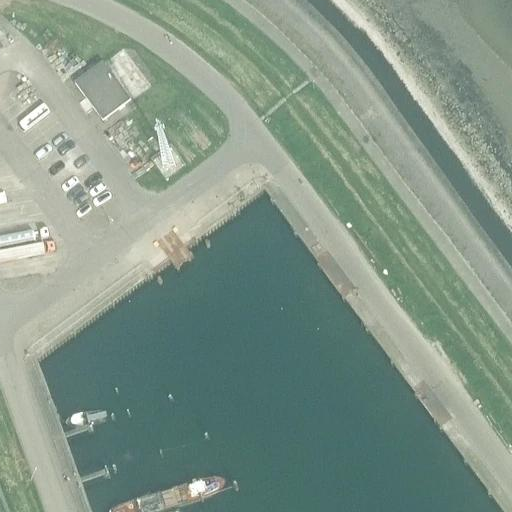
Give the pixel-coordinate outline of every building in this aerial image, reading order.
[(131,102),(131,101),(103,64),(75,85),(103,123),(131,102)] [(160,153),(170,166),(181,156),(171,144),(160,153)] [(91,204),(108,197),(104,188),(87,195),(91,204)] [(3,228),(4,238),(28,236),(27,225),(3,228)] [(39,241),(41,251),(62,247),(59,236),(39,241)] [(24,243),(3,246),(5,257),(25,254),(24,243)] [(29,257),(6,261),(8,271),(31,267),(29,257)]
